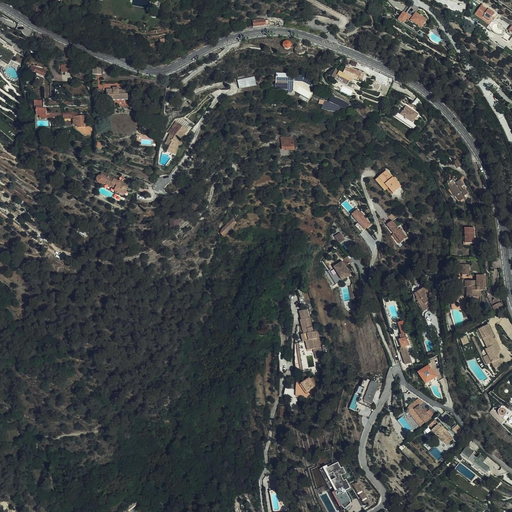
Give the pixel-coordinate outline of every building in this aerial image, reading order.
[(494,17),(496,13),(482,3),(476,12),(482,16),(482,17),(488,21),(491,15),(493,16),(493,17),(494,17)] [(412,17),(403,11),(398,20),(404,24),(407,20),(422,29),(428,20),(416,12),(412,17)] [(503,17),(499,15),(497,18),(494,17),(493,17),(493,16),(491,15),(488,21),(489,22),(492,17),(497,20),(499,18),(501,19),(502,21),(505,22),(508,23),(509,22),(511,23),(511,20),(511,21),(506,19),(503,17)] [(295,51),(295,52),(296,53),(297,55),(299,56),(301,56),(303,56),(305,55),(306,53),(307,52),(307,49),(297,47),(295,51)] [(29,71),(44,76),(46,71),(35,68),(35,66),(33,65),(32,66),(31,66),(29,71)] [(100,74),(100,67),(92,67),(92,75),(100,74)] [(347,76),(349,69),(344,67),(342,73),(337,71),(334,79),(333,80),(346,86),(350,77),(347,76)] [(359,73),(349,69),(347,76),(350,77),(357,81),(360,74),(359,73)] [(275,73),(274,73),(274,75),(270,75),(270,80),(274,80),(273,83),(273,85),(268,85),(268,90),(291,90),(291,80),(291,75),(291,74),(285,74),(275,73)] [(291,75),(291,80),(300,80),(306,83),(309,85),(312,80),(306,76),(291,75)] [(236,81),(237,89),(254,86),(252,78),(236,81)] [(128,99),(127,89),(118,89),(118,87),(113,87),(112,89),(105,89),(106,100),(128,99)] [(345,109),(348,106),(343,102),(330,96),(327,101),(345,109)] [(340,108),(322,100),(321,104),(321,105),(320,108),(338,113),(340,108)] [(44,109),(43,101),(35,102),(36,107),(38,107),(39,116),(41,116),(42,120),(53,119),(53,115),(48,115),(47,109),(44,109)] [(403,110),(399,108),(396,113),(410,122),(409,124),(413,128),(419,120),(416,119),(416,116),(417,115),(405,107),(403,110)] [(78,116),(78,112),(73,112),(73,124),(77,124),(77,127),(84,127),(84,124),(87,124),(87,116),(78,116)] [(412,129),(413,128),(409,124),(410,122),(396,113),(394,117),(412,129)] [(174,123),(166,134),(168,136),(163,147),(167,149),(165,153),(175,157),(177,147),(178,147),(179,147),(180,147),(180,146),(180,145),(180,144),(179,143),(178,143),(183,136),(182,135),(184,131),(174,123)] [(152,134),(139,130),(135,140),(137,145),(151,146),(152,134)] [(296,138),(288,138),(289,143),(284,144),(284,148),(288,148),(288,149),(297,149),(296,138)] [(450,169),(444,174),(447,181),(445,182),(451,192),(452,191),(457,200),(459,199),(459,198),(456,193),(455,193),(451,185),(450,185),(448,181),(455,178),(454,176),(450,169)] [(393,178),(385,170),(378,177),(388,188),(393,193),(400,186),(396,181),(393,178)] [(123,185),(118,182),(101,174),(100,176),(98,177),(97,178),(96,179),(95,181),(96,183),(96,184),(98,185),(99,186),(101,185),(102,185),(114,190),(113,192),(123,197),(128,187),(123,185)] [(456,193),(459,198),(464,196),(464,197),(468,196),(466,192),(467,191),(463,183),(464,183),(461,176),(458,178),(455,179),(455,178),(448,181),(450,185),(451,185),(455,193),(456,193)] [(388,188),(378,177),(374,180),(385,191),(388,188)] [(359,223),(355,227),(362,234),(371,225),(363,217),(364,216),(360,213),(359,214),(354,219),(359,223)] [(170,218),(170,227),(179,227),(179,217),(170,218)] [(231,229),(236,223),(232,219),(227,225),(231,229)] [(392,221),(387,225),(394,234),(392,235),(399,244),(408,237),(401,228),(399,229),(392,221)] [(222,229),(220,234),(224,237),(225,236),(224,235),(231,229),(227,225),(222,229)] [(473,245),(473,234),(473,230),(464,230),(464,246),(473,245)] [(339,243),(345,239),(341,232),(335,236),(339,243)] [(345,262),(336,268),(345,281),(353,276),(347,268),(351,265),(347,258),(344,260),(345,262)] [(469,266),(456,267),(457,275),(461,275),(463,275),(463,277),(469,276),(469,266)] [(345,281),(336,268),(330,273),(339,286),(345,281)] [(475,281),(465,282),(465,289),(467,289),(467,297),(467,299),(473,299),(476,299),(476,304),(477,304),(481,304),(480,291),(484,291),(484,288),(485,288),(485,276),(477,276),(477,278),(475,277),(475,281)] [(433,291),(428,284),(425,287),(426,287),(422,290),(419,292),(418,294),(420,296),(419,297),(422,300),(425,298),(427,302),(425,304),(429,309),(436,304),(432,299),(434,298),(431,293),(433,291)] [(422,300),(421,301),(428,310),(429,309),(425,304),(427,302),(425,298),(422,300)] [(499,304),(492,308),(496,315),(503,311),(499,304)] [(301,336),(303,343),(305,353),(312,351),(313,355),(312,355),(313,362),(320,360),(318,349),(317,349),(317,340),(316,334),(311,335),(308,319),(307,320),(306,311),(298,312),(300,321),(299,321),(300,330),(301,336)] [(492,365),(499,361),(499,360),(498,359),(498,358),(499,357),(499,356),(500,355),(500,353),(501,352),(501,351),(501,350),(497,342),(497,341),(497,340),(496,339),(495,338),(489,326),(479,331),(484,341),(488,350),(486,351),(489,357),(492,365)] [(398,340),(400,346),(407,344),(408,346),(410,345),(404,328),(400,329),(401,334),(399,335),(401,339),(398,340)] [(484,359),(474,338),(472,339),(487,367),(488,367),(484,359)] [(404,360),(406,365),(409,364),(413,362),(413,361),(408,346),(407,344),(400,346),(401,348),(399,349),(400,353),(401,352),(403,357),(401,358),(403,361),(404,360)] [(297,354),(299,371),(304,370),(300,345),(296,345),(297,354)] [(492,365),(489,357),(484,359),(488,367),(492,365)] [(502,368),(499,361),(492,365),(495,371),(502,368)] [(423,371),(430,382),(437,377),(430,366),(423,371)] [(427,384),(430,382),(423,371),(419,374),(427,384)] [(372,404),(380,383),(366,378),(362,387),(359,386),(356,396),(361,398),(360,400),(372,404)] [(301,385),(307,394),(315,388),(313,386),(314,385),(313,384),(312,384),(309,380),(301,385)] [(306,399),(307,394),(301,385),(296,385),(295,393),(301,394),(301,398),(306,399)] [(422,404),(425,401),(420,398),(411,405),(408,409),(410,413),(422,426),(427,422),(424,419),(423,419),(415,409),(422,404)] [(427,422),(433,417),(428,411),(426,408),(422,404),(415,409),(423,419),(424,419),(427,422)] [(431,409),(428,411),(433,417),(427,422),(428,423),(434,417),(436,415),(435,413),(431,409)] [(171,422),(168,417),(162,420),(163,422),(160,424),(162,427),(171,422)] [(436,428),(442,422),(438,418),(432,424),(436,428)] [(447,426),(443,422),(442,422),(436,428),(434,430),(440,436),(437,439),(443,445),(447,441),(450,444),(456,438),(453,435),(450,432),(446,427),(447,426)] [(467,433),(461,424),(456,429),(463,437),(467,433)] [(415,427),(413,428),(410,432),(413,435),(418,430),(415,427)] [(470,443),(459,457),(483,476),(488,470),(481,464),(484,461),(478,456),(476,460),(472,457),(478,449),(470,443)] [(351,497),(343,482),(336,486),(338,489),(332,493),(339,507),(352,500),(351,497)] [(276,511),(278,511),(277,499),(277,495),(270,496),(272,511),(276,511)] [(278,511),(281,511),(286,511),(285,498),(277,499),(278,511)]
